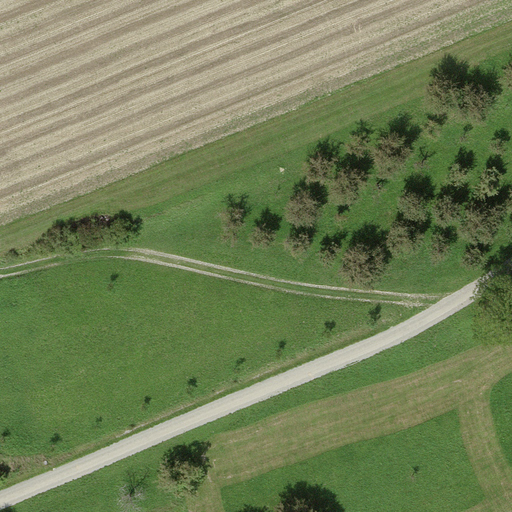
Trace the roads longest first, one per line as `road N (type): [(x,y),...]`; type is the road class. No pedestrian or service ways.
road 1 (track): [(511,271),(421,328),(0,504)]
road 2 (track): [(457,305),(345,299),(133,257),(0,276)]
